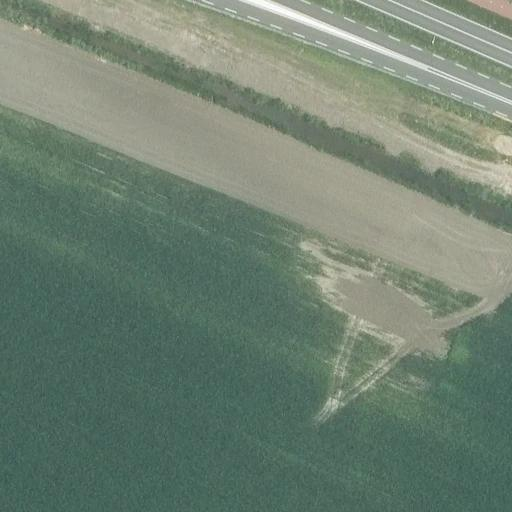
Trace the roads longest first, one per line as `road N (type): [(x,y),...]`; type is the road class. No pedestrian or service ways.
road 1 (secondary): [(204,0),(441,80)]
road 2 (secondary): [(441,80),(274,0)]
